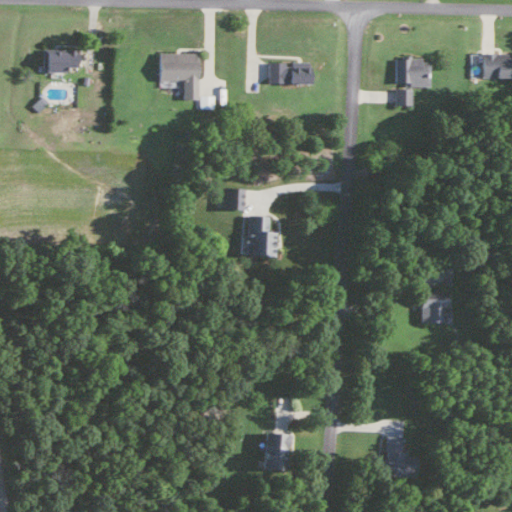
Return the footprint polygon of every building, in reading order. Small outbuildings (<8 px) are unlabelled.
[(37,69),(58,70),(58,65),(73,65),(73,49),(37,48),(37,69)] [(194,51),(153,50),(152,78),(178,78),(177,97),(193,97),(194,51)] [(507,52),(474,51),(474,75),(506,76),(507,52)] [(391,56),(389,103),(407,103),(408,84),(424,84),(425,57),(391,56)] [(262,80),(303,81),(303,65),(297,65),(297,59),(286,59),(286,61),(263,60),(262,80)] [(240,186),(218,185),(217,207),(239,208),(240,186)] [(239,253),(269,254),(270,229),(263,229),(263,213),(240,213),(239,253)] [(415,321),(447,320),(447,305),(441,306),(441,295),(414,295),(415,321)] [(284,432),(259,431),(258,453),(256,452),(255,468),(278,468),(278,453),(284,453),(284,432)] [(398,435),(380,434),(377,472),(410,475),(412,453),(396,452),(398,435)]
